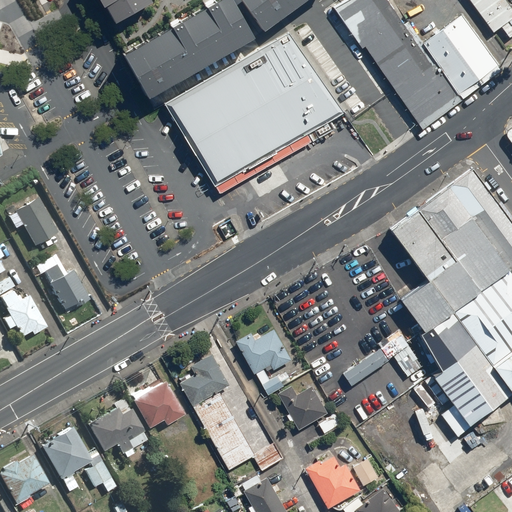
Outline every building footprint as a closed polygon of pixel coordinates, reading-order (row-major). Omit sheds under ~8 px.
[(144,0),(100,0),(113,22),(147,3),(144,0)] [(228,0),(219,0),(123,57),(147,96),(250,35),(228,0)] [(236,0),(258,29),(296,0),(236,0)] [(462,97),(459,92),(424,40),(418,33),(413,36),(388,0),(347,0),(341,4),(335,9),(360,46),(363,44),(420,127),(421,128),(464,99),(462,97)] [(511,17),(511,12),(503,0),(469,0),(491,32),(511,17)] [(497,67),(462,15),(424,40),(459,92),(497,67)] [(344,120),(289,27),(164,101),(219,194),(344,120)] [(396,301),(418,332),(448,310),(506,268),(511,276),(511,232),(468,171),(388,228),(426,280),(396,301)] [(33,197),(3,214),(12,231),(18,228),(29,247),(53,234),(33,197)] [(62,271),(52,254),(28,267),(34,276),(42,272),(46,280),(43,281),(60,310),(68,305),(69,308),(86,298),(69,267),(62,271)] [(511,276),(506,268),(448,310),(488,364),(511,346),(511,276)] [(7,276),(0,279),(0,292),(12,287),(7,276)] [(11,326),(16,337),(27,332),(28,335),(42,329),(21,285),(0,295),(0,303),(5,315),(0,317),(0,319),(5,330),(11,326)] [(429,373),(465,423),(508,392),(507,391),(448,310),(418,332),(416,334),(435,368),(429,373)] [(266,377),(262,369),(267,366),(270,371),(290,360),(271,325),(252,336),(249,331),(232,340),(252,375),(254,373),(259,381),(266,377)] [(378,349),(340,373),(348,385),(386,361),(398,379),(417,366),(395,331),(374,344),(378,349)] [(511,346),(488,364),(507,391),(511,386),(511,346)] [(191,408),(216,393),(228,386),(209,353),(185,366),(190,374),(176,382),(191,408)] [(260,384),(265,394),(281,386),(276,376),(260,384)] [(180,414),(162,381),(147,389),(144,385),(124,396),(143,428),(157,420),(160,425),(180,414)] [(288,384),(275,393),(297,430),(329,411),(312,383),(294,394),(288,384)] [(216,393),(191,408),(227,470),(252,456),(216,393)] [(97,453),(112,444),(117,454),(120,452),(123,457),(132,452),(130,448),(144,439),(119,397),(104,406),(106,409),(80,424),(97,453)] [(68,425),(35,445),(55,479),(88,459),(68,425)] [(280,458),(270,444),(251,457),(260,470),(280,458)] [(25,496),(48,483),(29,451),(0,467),(0,483),(13,506),(26,498),(25,496)] [(339,466),(333,454),(304,469),(325,509),(359,491),(344,464),(339,466)] [(367,456),(351,467),(362,485),(379,475),(367,456)] [(80,471),(90,488),(97,484),(103,493),(114,486),(98,460),(80,471)] [(283,511),(263,477),(259,480),(255,474),(237,484),(253,511),(283,511)] [(404,511),(383,485),(361,502),(357,497),(341,509),(343,511),(404,511)] [(123,511),(126,510),(121,501),(109,508),(110,511),(123,511)]
